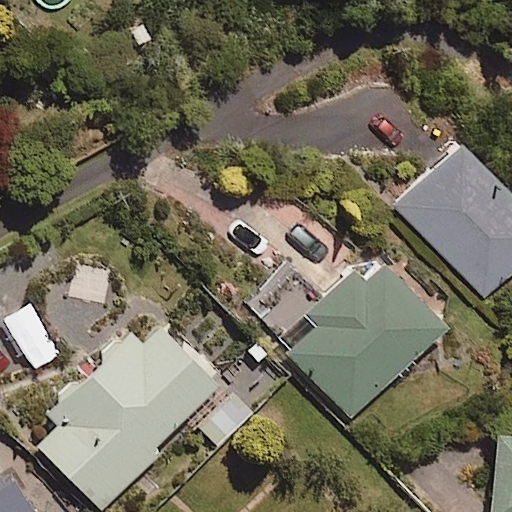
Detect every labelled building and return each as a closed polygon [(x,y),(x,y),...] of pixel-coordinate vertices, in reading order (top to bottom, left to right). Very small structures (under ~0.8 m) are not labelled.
[(511,261),(511,186),(459,131),(390,198),(481,291),(511,261)] [(348,257),(302,302),(313,313),(280,346),(346,412),(446,312),(385,251),(363,272),(348,257)] [(214,375),(154,315),(136,334),(124,321),(45,401),(57,414),(33,438),(100,504),(157,447),(150,440),(214,375)] [(511,511),(511,426),(492,426),(490,511),(511,511)] [(0,474),(0,511),(32,511),(7,470),(0,474)]
